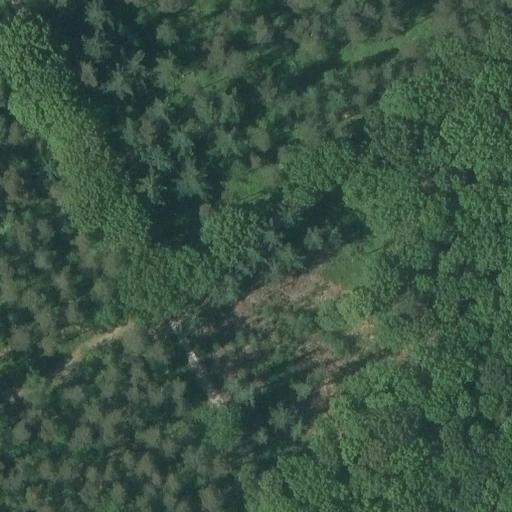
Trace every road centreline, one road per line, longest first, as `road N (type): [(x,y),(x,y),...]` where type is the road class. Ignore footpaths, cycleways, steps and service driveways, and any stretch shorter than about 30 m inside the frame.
road 1 (track): [(157,309),(8,0)]
road 2 (track): [(264,511),(157,309)]
